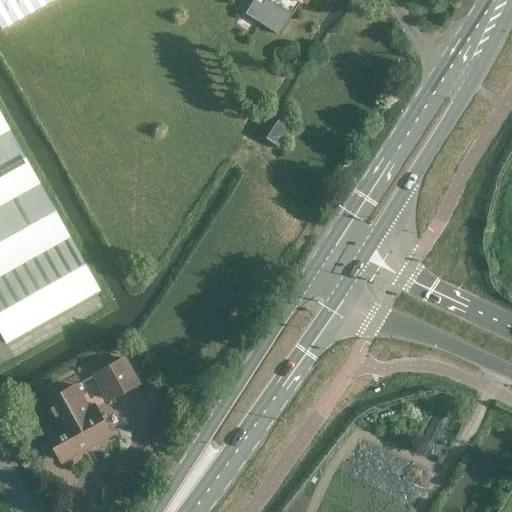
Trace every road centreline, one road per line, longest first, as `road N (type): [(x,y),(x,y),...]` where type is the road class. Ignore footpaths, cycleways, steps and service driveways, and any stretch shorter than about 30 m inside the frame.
road 1 (primary): [(324,254),(163,511)]
road 2 (primary): [(173,511),(233,448),(343,289)]
road 3 (primary): [(439,77),(324,254)]
road 4 (primary): [(366,251),(468,84)]
road 5 (tertiary): [(343,289),(511,372)]
road 6 (tertiary): [(511,326),(366,251)]
